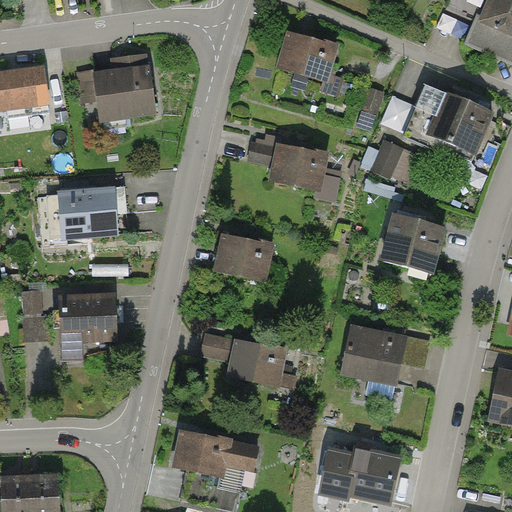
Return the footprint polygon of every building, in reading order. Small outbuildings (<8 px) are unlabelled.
[(508,67),(511,58),(511,0),(483,0),(462,47),(508,67)] [(335,48),(284,35),(274,75),(325,88),(335,48)] [(145,67),(90,74),(97,126),(152,119),(145,67)] [(41,70),(0,75),(0,120),(47,115),(41,70)] [(493,118),(422,88),(402,136),(472,166),(493,118)] [(373,166),(412,181),(424,150),(385,135),(373,166)] [(332,158),(273,148),(266,188),(324,199),(332,158)] [(109,190),(53,195),(58,246),(114,240),(109,190)] [(443,233),(388,217),(375,263),(429,279),(443,233)] [(269,249),(220,238),(212,274),(261,285),(269,249)] [(42,311),(45,288),(27,286),(24,310),(42,311)] [(110,298),(56,300),(59,366),(113,364),(110,298)] [(406,342),(348,330),(338,381),(396,392),(406,342)] [(284,355),(233,344),(224,383),(276,394),(284,355)] [(511,376),(497,373),(485,427),(511,432),(511,376)] [(257,452),(177,434),(169,470),(223,481),(225,469),(252,475),(257,452)] [(395,463),(353,456),(346,499),(387,506),(395,463)] [(55,511),(54,479),(26,480),(27,511),(55,511)] [(27,511),(26,480),(0,480),(0,511),(27,511)]
